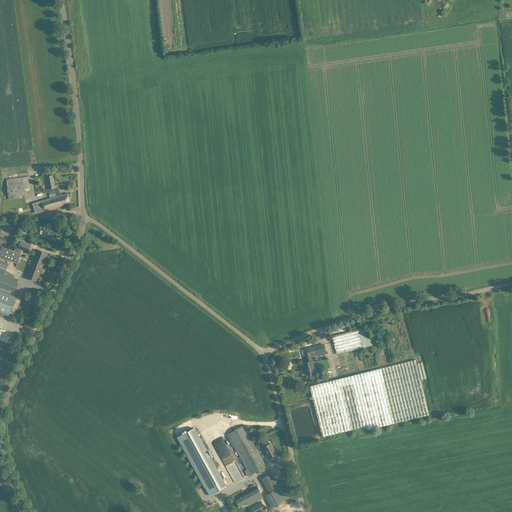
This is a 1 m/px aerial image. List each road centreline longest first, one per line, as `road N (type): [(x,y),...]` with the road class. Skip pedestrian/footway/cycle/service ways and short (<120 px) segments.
road 1 (unclassified): [(305,511),(261,353),(84,218)]
road 2 (unclassified): [(28,511),(8,465),(7,413),(84,218)]
road 3 (track): [(261,353),(352,318),(511,286)]
road 4 (unclassified): [(84,218),(60,0)]
